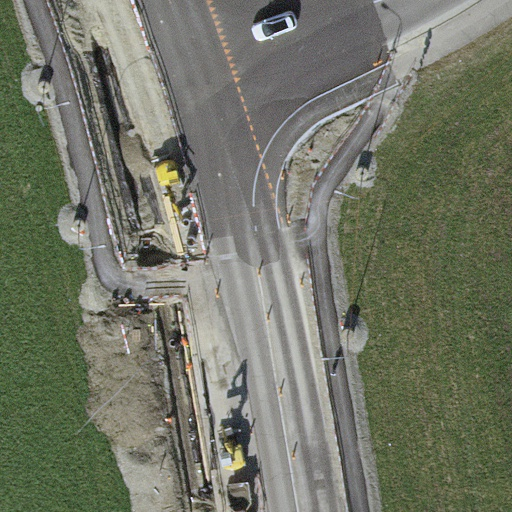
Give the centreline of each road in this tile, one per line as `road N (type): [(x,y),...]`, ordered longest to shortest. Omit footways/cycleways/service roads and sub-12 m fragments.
road 1 (secondary): [(257,511),(176,90)]
road 2 (residential): [(403,0),(176,90)]
